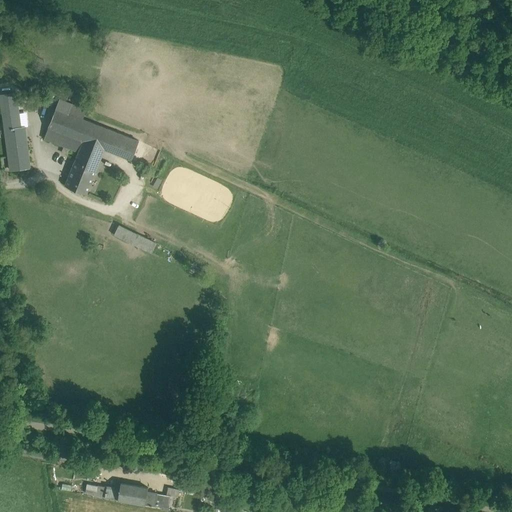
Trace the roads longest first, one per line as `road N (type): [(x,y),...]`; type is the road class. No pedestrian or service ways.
road 1 (track): [(511,309),(145,137),(115,218)]
road 2 (track): [(44,182),(228,265),(238,281),(201,455)]
road 3 (track): [(201,455),(246,489),(340,511)]
